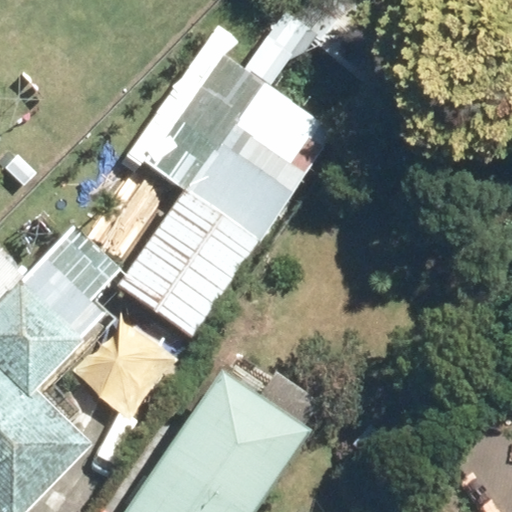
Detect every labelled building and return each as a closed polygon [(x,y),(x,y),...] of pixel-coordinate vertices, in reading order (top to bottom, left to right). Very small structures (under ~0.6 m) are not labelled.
[(290,0),(284,7),(362,80),(436,0),(290,0)] [(239,91),(185,176),(273,232),(327,146),(239,91)] [(184,194),(118,280),(189,334),(255,248),(184,194)] [(0,291),(0,511),(30,511),(94,443),(40,393),(86,342),(14,276),(0,291)] [(223,374),(127,511),(255,511),(310,433),(223,374)]
